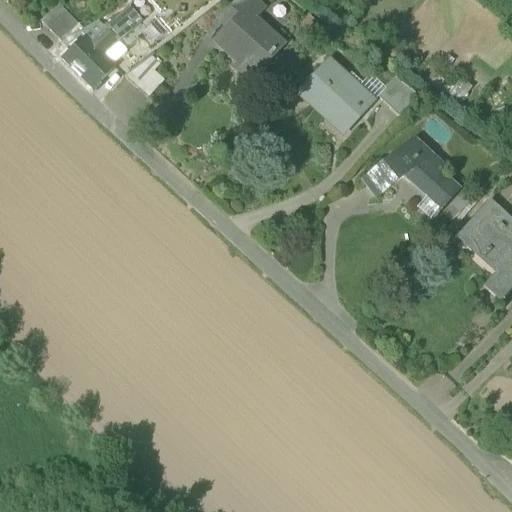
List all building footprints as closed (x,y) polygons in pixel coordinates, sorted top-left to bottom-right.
[(247,0),(243,0),(235,8),(246,18),(255,7),(247,0)] [(280,49),(246,18),(235,8),(223,21),(232,29),(217,45),(254,78),(273,58),(273,57),(280,49)] [(40,26),(65,51),(82,35),(58,9),(40,26)] [(123,12),(115,20),(129,35),(138,26),(123,12)] [(102,61),(129,35),(115,20),(89,47),(102,61)] [(141,40),(151,52),(169,37),(159,24),(141,40)] [(61,64),(91,94),(114,72),(102,61),(89,47),(84,43),(61,64)] [(123,81),(135,92),(151,74),(158,67),(150,60),(123,81)] [(316,105),(347,134),(373,107),(345,82),(327,65),(296,99),(310,112),(316,105)] [(135,92),(147,103),(163,85),(151,74),(135,92)] [(422,74),(415,83),(423,89),(424,88),(439,100),(441,98),(445,92),(422,74)] [(350,77),(345,82),(373,107),(377,102),(376,102),(384,93),(370,79),(361,88),(350,77)] [(472,94),(454,81),(445,92),(441,98),(458,112),(472,94)] [(377,102),(398,122),(417,101),(393,83),(384,93),(376,102),(377,102)] [(316,105),(310,112),(341,141),(347,134),(316,105)] [(405,178),(442,211),(457,194),(436,175),(441,170),(413,146),(362,186),(375,202),(401,182),(405,178)] [(405,178),(401,182),(423,202),(438,215),(442,211),(405,178)] [(429,226),(438,215),(423,202),(414,212),(429,226)] [(481,292),(498,308),(511,292),(511,226),(488,205),(458,238),(498,274),(492,280),(481,292)] [(453,244),(492,280),(498,274),(458,238),(453,244)]
